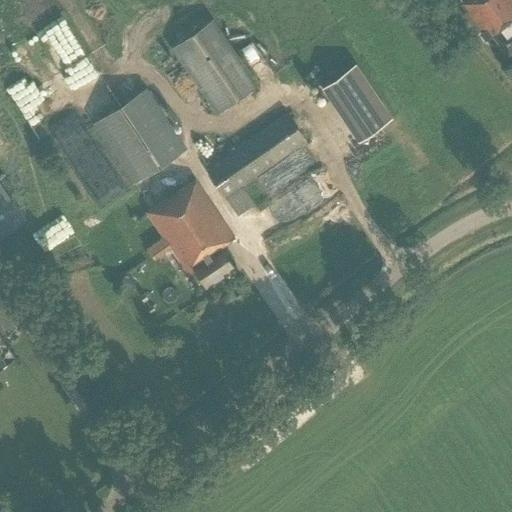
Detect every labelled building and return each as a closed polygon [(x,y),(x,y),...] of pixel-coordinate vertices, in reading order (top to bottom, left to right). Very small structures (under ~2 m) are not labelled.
[(511,0),(467,0),(462,4),(490,39),(494,36),(509,55),(511,52),(511,0)] [(258,86),(214,19),(173,47),(218,113),(258,86)] [(0,63),(0,75),(11,86),(30,67),(14,50),(0,63)] [(322,87),(359,140),(392,118),(355,64),(322,87)] [(146,89),(93,123),(133,184),(186,149),(146,89)] [(17,95),(35,138),(54,130),(43,102),(35,106),(29,90),(17,95)] [(287,115),(206,170),(237,215),(254,203),(242,185),(306,143),(287,115)] [(50,138),(102,206),(128,185),(76,118),(50,138)] [(365,156),(385,144),(378,134),(359,147),(365,156)] [(310,203),(334,192),(327,176),(269,204),(278,223),(296,214),(290,202),(305,195),(310,203)] [(196,180),(146,213),(189,276),(195,272),(205,287),(234,268),(221,247),(235,238),(196,180)] [(0,234),(24,219),(0,183),(0,234)] [(0,370),(6,366),(0,356),(0,338),(16,328),(0,304),(0,370)]
